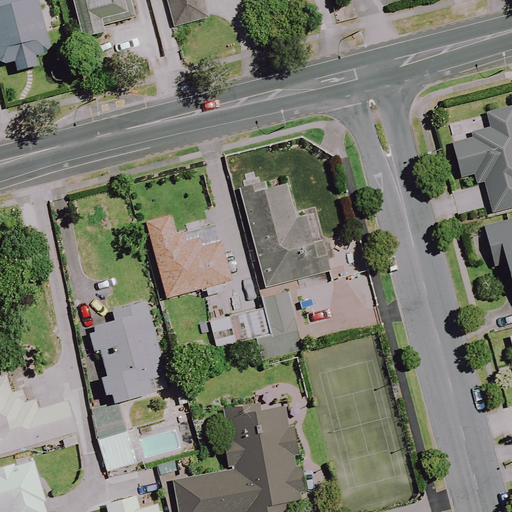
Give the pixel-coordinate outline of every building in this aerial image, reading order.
[(45,31),(53,29),(47,3),(39,5),(37,0),(0,0),(0,65),(14,62),(16,73),(37,68),(34,56),(50,53),(45,31)] [(72,0),(81,39),(105,34),(102,21),(127,15),(124,0),(72,0)] [(205,16),(201,0),(165,0),(171,24),(205,16)] [(511,107),(487,114),(446,125),(462,188),(482,182),(491,215),(511,209),(511,107)] [(283,283),(328,271),(319,238),(313,240),(304,207),(296,209),(288,180),(238,194),(264,288),(283,283)] [(511,215),(484,222),(495,264),(507,261),(511,280),(511,215)] [(217,243),(199,249),(193,229),(148,243),(166,300),(203,289),(205,298),(224,292),(221,283),(229,281),(217,243)] [(275,358),(276,361),(283,359),(302,354),(283,283),(264,288),(269,307),(262,309),(263,315),(275,358)] [(330,310),(326,291),(301,296),(305,315),(330,310)] [(164,376),(144,303),(110,312),(113,322),(87,329),(94,354),(98,353),(104,377),(100,378),(108,406),(150,395),(146,381),(164,376)] [(17,406),(8,375),(0,377),(0,455),(74,434),(65,403),(37,411),(34,401),(17,406)] [(309,511),(286,405),(259,410),(258,405),(217,414),(228,464),(169,476),(177,511),(309,511)] [(134,464),(125,432),(96,440),(105,472),(134,464)] [(0,467),(0,511),(45,511),(31,462),(12,467),(12,464),(0,467)] [(137,509),(134,498),(105,505),(106,511),(157,511),(155,504),(137,509)]
